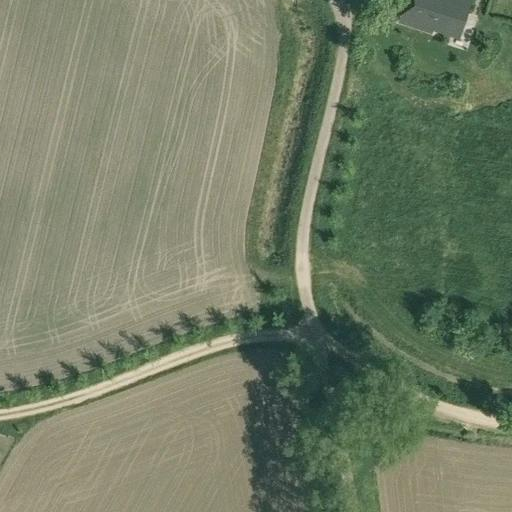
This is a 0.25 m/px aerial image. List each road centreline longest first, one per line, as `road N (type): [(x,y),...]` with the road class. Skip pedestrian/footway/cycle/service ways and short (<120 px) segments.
road 1 (track): [(511,425),(398,393),(315,335),(213,344),(76,398),(0,415)]
road 2 (unclassified): [(351,511),(302,270),(306,209),(343,50),(338,0)]
